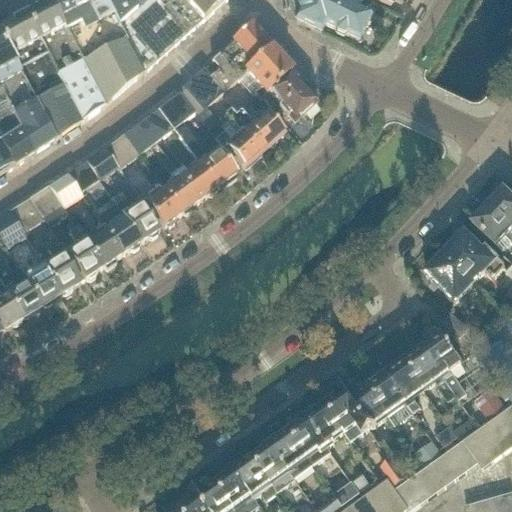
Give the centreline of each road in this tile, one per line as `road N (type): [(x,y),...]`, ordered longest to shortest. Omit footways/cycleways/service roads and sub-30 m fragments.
road 1 (residential): [(84,471),(308,330),(402,249),(492,138)]
road 2 (residential): [(381,89),(331,158),(188,272),(0,384)]
road 3 (residential): [(0,199),(95,138),(254,2)]
road 4 (residential): [(381,89),(286,38),(254,2)]
road 5 (residential): [(492,138),(381,89)]
